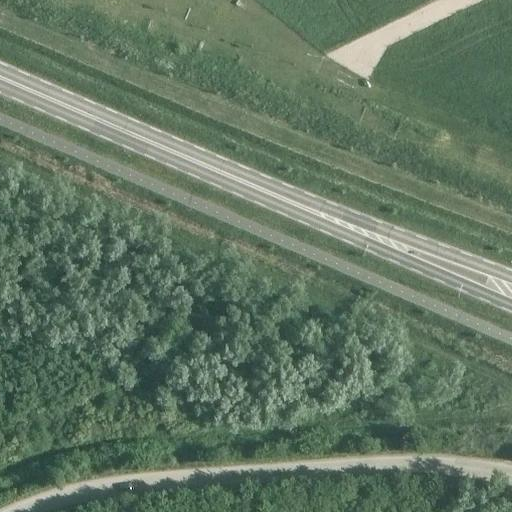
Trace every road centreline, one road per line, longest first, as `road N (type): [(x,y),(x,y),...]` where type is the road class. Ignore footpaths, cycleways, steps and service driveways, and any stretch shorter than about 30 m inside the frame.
road 1 (primary): [(511,295),(0,77)]
road 2 (unclassified): [(18,511),(108,487),(353,466),(456,465),(511,478)]
